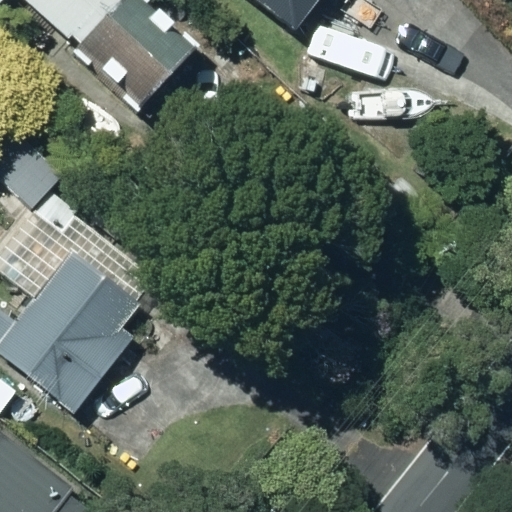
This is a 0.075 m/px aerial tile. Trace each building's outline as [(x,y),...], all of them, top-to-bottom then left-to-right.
[(24,0),(54,27),(44,37),(131,110),(188,44),(162,26),(169,17),(152,2),(144,9),(135,0),(24,0)] [(255,0),(287,24),(305,0),(255,0)] [(0,177),(29,203),(60,169),(0,116),(0,177)] [(0,351),(69,408),(131,332),(118,321),(157,276),(71,205),(15,274),(34,289),(12,316),(0,305),(0,351)] [(0,404),(9,392),(0,385),(0,404)] [(0,432),(0,511),(85,511),(88,509),(62,489),(67,483),(0,432)]
